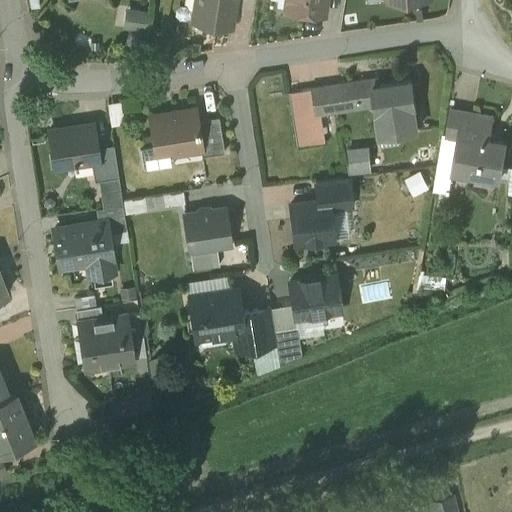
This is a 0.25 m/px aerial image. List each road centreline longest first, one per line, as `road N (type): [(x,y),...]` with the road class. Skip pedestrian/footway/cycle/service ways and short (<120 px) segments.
road 1 (residential): [(39,66),(12,116),(61,428)]
road 2 (track): [(511,426),(196,511)]
road 3 (residential): [(232,61),(477,25)]
road 4 (residential): [(262,266),(232,61)]
road 5 (residential): [(39,66),(91,82),(232,61)]
